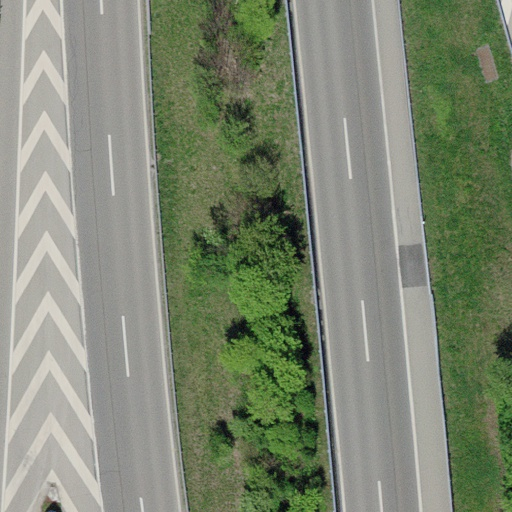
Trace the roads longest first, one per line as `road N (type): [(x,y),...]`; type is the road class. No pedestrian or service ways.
road 1 (motorway): [(382,511),(333,0)]
road 2 (motorway): [(101,0),(143,511)]
